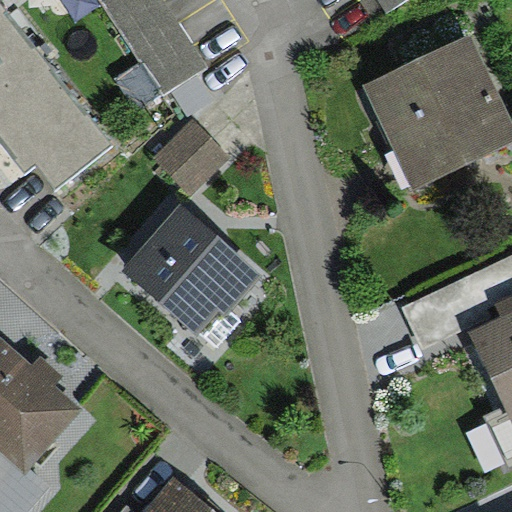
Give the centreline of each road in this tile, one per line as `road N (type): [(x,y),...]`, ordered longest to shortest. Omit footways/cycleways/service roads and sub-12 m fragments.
road 1 (residential): [(367,511),(267,22),(254,0)]
road 2 (residential): [(331,511),(289,488),(0,240)]
